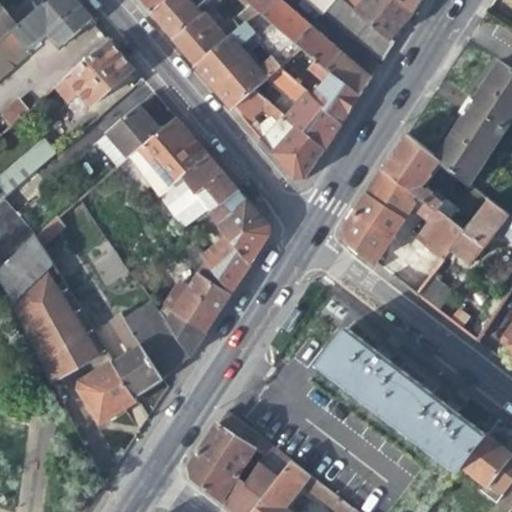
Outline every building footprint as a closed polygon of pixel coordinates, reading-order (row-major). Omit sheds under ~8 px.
[(77,5),(72,0),(53,0),(38,13),(33,17),(12,35),(26,52),(47,34),(57,45),(62,46),(92,22),(77,5)] [(137,0),(141,4),(146,9),(156,0),(137,0)] [(166,0),(156,0),(146,9),(150,14),(166,0)] [(163,29),(174,42),(203,15),(189,0),(166,0),(150,14),(163,29)] [(243,0),(251,7),(257,12),(264,18),(267,20),(290,40),(298,47),(300,49),(315,62),(328,73),(331,75),(358,99),(366,87),(371,79),(277,0),(243,0)] [(381,64),(393,47),(368,27),(354,15),(355,13),(339,0),(301,0),(323,18),(324,17),(355,43),(356,42),(381,64)] [(339,0),(355,13),(367,0),(339,0)] [(367,0),(355,13),(354,15),(368,27),(393,47),(415,13),(399,0),(367,0)] [(399,0),(415,13),(423,0),(399,0)] [(0,45),(5,41),(12,35),(33,17),(38,13),(28,3),(9,19),(1,11),(0,9),(0,45)] [(251,7),(220,34),(225,40),(244,24),(257,12),(251,7)] [(257,12),(244,24),(252,33),(267,20),(264,18),(257,12)] [(220,34),(203,15),(174,42),(179,48),(195,67),(225,40),(220,34)] [(237,47),(252,33),(244,24),(225,40),(195,67),(211,85),(232,110),(253,91),(266,79),(279,68),(269,59),(257,70),(237,47)] [(0,80),(29,55),(26,52),(12,35),(5,41),(0,45),(0,80)] [(290,40),(269,59),(279,68),(300,49),(298,47),(290,40)] [(56,89),(61,96),(72,87),(91,109),(133,71),(120,55),(109,43),(56,89)] [(467,114),(438,158),(444,163),(470,184),(511,120),(511,67),(502,61),(476,100),(471,96),(461,110),(467,114)] [(324,83),(316,94),(313,98),(342,124),(353,108),(358,99),(331,75),(328,73),(315,62),(310,70),(324,83)] [(296,105),(285,119),(298,130),(324,152),(335,136),(342,124),(313,98),(307,93),(306,92),(279,68),(266,79),(296,105)] [(52,107),(61,96),(56,89),(53,91),(45,98),(52,107)] [(311,89),(307,93),(313,98),(316,94),(311,89)] [(269,106),(253,91),(232,110),(247,127),(269,106)] [(30,110),(39,120),(52,107),(45,98),(30,110)] [(2,116),(11,127),(23,117),(29,111),(20,101),(2,116)] [(139,107),(107,135),(129,161),(130,160),(144,148),(161,133),(148,119),(139,107)] [(38,126),(39,120),(30,110),(29,111),(23,117),(11,127),(10,128),(21,140),(38,126)] [(285,119),(261,143),(271,155),(295,182),(305,181),(314,167),(324,152),(298,130),(285,119)] [(177,187),(184,182),(182,179),(209,159),(192,139),(176,120),(161,133),(144,148),(177,187)] [(429,184),(444,163),(438,158),(408,134),(399,148),(386,168),(440,208),(448,198),(429,184)] [(122,167),(129,161),(107,135),(99,142),(122,167)] [(15,191),(57,155),(42,138),(2,174),(15,191)] [(204,190),(219,209),(239,194),(220,172),(209,159),(182,179),(184,182),(196,196),(204,190)] [(140,174),(130,160),(129,161),(122,167),(120,168),(140,195),(152,187),(142,173),(140,174)] [(433,220),(420,237),(429,244),(401,282),(417,295),(436,271),(447,256),(453,249),(468,229),(440,208),(386,168),(364,202),(345,231),(346,240),(362,252),(376,263),(403,224),(415,206),(433,220)] [(468,213),(448,198),(440,208),(468,229),(490,200),(481,193),(470,184),(465,191),(478,201),(468,213)] [(211,216),(215,221),(216,221),(221,226),(253,260),(268,237),(269,232),(269,228),(239,194),(219,209),(211,216)] [(0,271),(35,242),(4,200),(0,203),(0,271)] [(511,217),(490,200),(468,229),(453,249),(460,254),(470,263),(484,245),(498,227),(511,238),(511,217)] [(412,232),(420,237),(433,220),(415,206),(403,224),(412,232)] [(226,244),(204,259),(230,295),(237,285),(253,260),(221,226),(216,221),(215,221),(207,228),(213,236),(217,236),(220,237),(226,244)] [(42,250),(63,233),(64,231),(58,222),(36,240),(42,250)] [(71,241),(64,231),(63,233),(69,242),(71,241)] [(107,354),(42,250),(36,240),(35,242),(0,271),(0,280),(52,385),(107,354)] [(198,276),(166,323),(189,358),(205,334),(217,316),(230,295),(204,259),(191,242),(180,251),(198,276)] [(105,285),(127,274),(111,244),(89,256),(105,285)] [(454,262),(460,254),(453,249),(447,256),(454,262)] [(441,275),(436,271),(417,295),(437,310),(451,292),(437,280),(441,275)] [(156,309),(128,328),(163,382),(182,370),(189,358),(166,323),(156,309)] [(156,387),(163,382),(128,328),(124,322),(115,328),(131,353),(114,364),(136,400),(144,395),(156,387)] [(511,349),(511,327),(501,341),(511,349)] [(351,331),(348,329),(319,367),(322,368),(323,367),(459,472),(463,467),(487,437),(459,416),(446,406),(391,365),(385,359),(379,355),(349,333),(351,331)] [(382,350),(379,355),(385,359),(391,365),(395,360),(382,350)] [(138,402),(136,400),(114,364),(82,386),(81,387),(77,390),(77,391),(100,426),(117,416),(138,402)] [(449,404),(446,406),(459,416),(462,412),(460,410),(459,411),(453,407),(449,404)] [(228,411),(220,425),(257,449),(263,438),(228,411)] [(257,449),(220,425),(207,443),(190,469),(192,478),(236,511),(254,511),(264,498),(238,478),(246,466),(257,449)] [(511,455),(505,450),(487,437),(463,467),(490,488),(492,485),(505,495),(511,485),(511,455)] [(254,471),(264,456),(272,445),(263,438),(257,449),(246,466),(254,471)] [(264,456),(284,472),(292,460),(276,448),(272,445),(264,456)] [(289,511),(284,508),(302,485),(310,474),(292,460),(284,472),(279,478),(264,498),(254,511),(289,511)] [(302,485),(336,510),(344,500),(320,482),(310,474),(302,485)] [(336,510),(338,511),(349,511),(353,507),(344,500),(336,510)]
